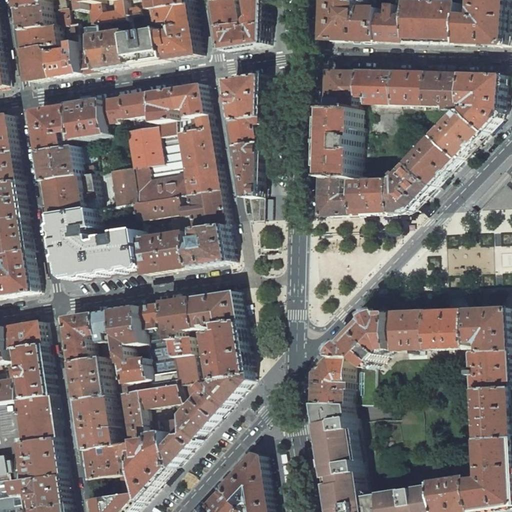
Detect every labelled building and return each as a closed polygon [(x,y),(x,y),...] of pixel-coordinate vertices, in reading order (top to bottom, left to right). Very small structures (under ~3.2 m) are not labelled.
[(26,0),(28,11),(58,5),(58,2),(55,3),(54,0),(26,0)] [(95,0),(77,0),(78,0),(81,0),(88,0),(90,13),(98,12),(95,0)] [(95,0),(98,12),(98,13),(105,12),(107,11),(106,4),(108,3),(107,0),(118,0),(119,2),(121,1),(122,8),(124,9),(131,8),(130,0),(95,0)] [(166,0),(161,1),(163,12),(164,12),(199,6),(197,0),(166,0)] [(251,26),(248,3),(253,2),(252,0),(241,0),(224,3),(228,29),(251,26)] [(232,53),(273,46),(274,46),(275,0),(256,0),(259,20),(255,21),(256,28),(252,29),(251,26),(228,29),(232,53)] [(484,19),(468,18),(467,46),(511,47),(511,0),(484,0),(483,15),(484,15),(484,19)] [(337,3),(336,43),(389,44),(390,8),(387,8),(387,11),(383,11),(382,8),(373,8),(372,20),(368,20),(368,3),(337,2),(337,3)] [(58,5),(28,11),(31,32),(59,28),(57,16),(62,15),(61,5),(58,5)] [(63,5),(61,5),(62,15),(64,27),(65,27),(73,26),(71,11),(69,9),(64,10),(63,5)] [(469,6),(417,5),(417,18),(416,45),(467,46),(468,18),(469,6)] [(199,6),(164,12),(166,26),(169,26),(180,24),(182,33),(178,33),(178,31),(175,31),(175,34),(170,34),(174,62),(191,59),(207,57),(199,6)] [(141,8),(132,9),(132,10),(133,16),(144,15),(143,10),(141,8)] [(390,8),(389,44),(416,45),(417,18),(407,18),(407,16),(399,16),(399,17),(398,17),(398,16),(396,16),(396,17),(393,17),(393,16),(390,16),(390,8)] [(132,10),(98,15),(100,25),(133,20),(133,16),(132,10)] [(133,20),(100,25),(100,27),(101,33),(135,28),(133,20)] [(81,24),(74,26),(75,38),(72,38),(73,46),(76,45),(84,44),(82,30),(81,24)] [(59,28),(31,32),(34,51),(65,47),(67,47),(65,27),(64,27),(59,28)] [(100,27),(82,30),(84,44),(89,75),(107,73),(102,38),(101,33),(100,27)] [(170,32),(136,37),(141,67),(174,62),(170,34),(170,32)] [(110,37),(102,38),(107,73),(141,67),(136,37),(136,33),(112,37),(112,35),(110,35),(110,37)] [(0,36),(0,62),(10,61),(6,36),(0,36)] [(66,53),(59,54),(63,79),(89,75),(84,44),(76,45),(76,48),(78,48),(79,52),(66,53)] [(34,51),(38,83),(63,79),(59,54),(66,53),(65,47),(34,51)] [(0,89),(14,87),(10,61),(0,62),(0,89)] [(368,73),(335,72),(335,92),(334,111),(365,112),(365,108),(362,108),(362,98),(367,98),(368,73)] [(377,106),(404,107),(404,74),(386,74),(368,73),(367,98),(374,98),(374,105),(377,105),(377,106)] [(404,107),(438,108),(438,75),(421,75),(404,74),(404,107)] [(438,108),(470,109),(472,106),(472,76),(455,76),(438,75),(438,108)] [(236,82),(243,123),(271,119),(272,102),(272,99),(272,96),(273,77),(272,76),(236,82)] [(511,97),(511,79),(511,77),(491,77),(472,76),(472,106),(477,106),(477,109),(473,113),(494,134),(502,126),(507,120),(510,115),(511,97)] [(185,90),(188,111),(195,110),(196,119),(217,116),(214,102),(212,87),(211,86),(185,90)] [(164,124),(190,120),(189,117),(188,111),(185,90),(172,92),(159,94),(163,116),(164,124)] [(146,97),(132,99),(135,120),(139,120),(140,122),(143,122),(142,119),(163,116),(159,94),(146,97)] [(121,100),(111,102),(114,125),(118,125),(129,123),(135,122),(135,120),(132,99),(121,100)] [(94,105),(77,108),(81,134),(82,139),(83,149),(91,148),(90,140),(116,136),(114,125),(111,102),(94,105)] [(81,134),(77,108),(61,110),(44,113),(43,114),(46,134),(49,155),(75,151),(73,140),(73,135),(81,134)] [(365,180),(367,112),(365,112),(334,111),(334,124),(334,138),(333,138),(333,141),(333,149),(332,153),(333,153),(333,166),(332,179),(363,180),(365,180)] [(481,148),(494,134),(473,113),(469,113),(445,139),(468,161),(481,148)] [(137,135),(136,135),(141,169),(145,169),(147,185),(148,190),(150,204),(188,198),(229,192),(223,154),(217,116),(196,119),(193,120),(190,120),(164,124),(165,128),(149,131),(137,133),(137,135)] [(19,117),(0,119),(0,146),(3,147),(3,149),(4,157),(24,154),(19,117)] [(271,119),(243,123),(247,149),(269,145),(268,136),(267,127),(271,126),(271,119)] [(148,125),(136,126),(137,133),(149,131),(148,125)] [(82,139),(73,140),(75,151),(83,149),(82,139)] [(419,166),(442,189),(455,175),(468,161),(445,139),(419,166)] [(101,146),(96,147),(100,176),(118,173),(122,172),(117,144),(103,146),(101,146)] [(269,145),(247,149),(251,172),(259,222),(269,222),(270,172),(271,145),(269,145)] [(75,151),(49,155),(51,169),(54,183),(100,176),(96,147),(91,148),(83,149),(75,151)] [(0,157),(0,186),(0,187),(29,183),(24,154),(4,157),(0,157)] [(405,180),(401,182),(402,215),(414,215),(420,212),(431,200),(442,189),(419,166),(405,180)] [(122,172),(118,173),(119,181),(123,205),(123,208),(139,206),(144,205),(142,191),(148,190),(147,185),(141,186),(139,170),(122,172)] [(100,176),(54,183),(56,201),(59,219),(64,218),(103,212),(106,211),(100,176)] [(363,180),(332,179),(332,198),(331,218),(332,218),(365,217),(364,195),(361,195),(361,198),(353,198),(353,190),(364,191),(363,184),(363,180)] [(119,181),(109,183),(113,207),(123,205),(119,181)] [(382,216),(402,215),(401,182),(363,184),(364,191),(364,195),(365,217),(382,216)] [(511,209),(511,182),(486,211),(511,209)] [(0,187),(0,224),(2,225),(34,220),(29,183),(0,187)] [(229,192),(188,198),(191,215),(191,218),(199,216),(201,226),(202,233),(234,227),(232,209),(229,192)] [(150,204),(144,205),(146,222),(181,217),(191,215),(188,198),(150,204)] [(144,205),(139,206),(142,231),(148,230),(146,222),(144,205)] [(103,212),(64,218),(71,267),(73,278),(77,281),(106,277),(107,277),(111,276),(116,276),(116,275),(153,269),(149,241),(148,235),(148,232),(126,235),(126,239),(115,240),(115,237),(112,238),(109,235),(102,237),(101,232),(106,232),(103,212)] [(191,215),(181,217),(183,235),(194,234),(192,224),(191,218),(191,215)] [(34,220),(2,225),(4,242),(3,242),(4,245),(5,245),(5,246),(3,249),(0,249),(0,253),(0,256),(5,255),(10,255),(13,256),(16,256),(39,253),(34,220)] [(195,224),(192,224),(194,234),(195,234),(202,233),(201,226),(195,227),(195,224)] [(197,246),(201,269),(239,263),(240,263),(237,245),(234,227),(202,233),(204,244),(197,246)] [(162,239),(149,241),(153,269),(155,277),(178,273),(201,269),(197,246),(195,234),(194,234),(183,235),(167,238),(167,237),(164,237),(164,238),(162,239)] [(45,293),(39,253),(16,256),(17,263),(17,264),(14,265),(14,266),(7,267),(11,299),(28,296),(45,293)] [(0,300),(11,299),(7,267),(0,267),(0,300)] [(223,296),(202,300),(206,329),(214,328),(225,327),(227,326),(250,323),(247,308),(245,293),(223,296)] [(187,302),(173,304),(176,322),(179,340),(191,338),(190,336),(190,332),(206,329),(202,300),(187,302)] [(173,304),(164,305),(167,323),(176,322),(173,304)] [(167,323),(164,305),(161,306),(149,308),(152,331),(162,330),(162,333),(165,333),(166,332),(168,331),(167,323)] [(129,311),(124,312),(127,333),(128,338),(129,341),(131,356),(132,364),(142,363),(142,360),(141,360),(140,350),(141,350),(140,348),(154,346),(152,331),(149,308),(129,311)] [(511,310),(497,311),(476,312),(477,344),(490,343),(490,354),(511,352),(511,310)] [(110,314),(104,315),(107,337),(108,344),(129,341),(128,338),(115,339),(115,335),(127,333),(124,312),(110,314)] [(439,351),(476,349),(477,348),(477,344),(476,312),(457,313),(438,313),(439,351)] [(401,315),(402,353),(439,351),(438,313),(423,314),(418,314),(401,315)] [(104,315),(74,319),(81,364),(102,361),(101,354),(100,345),(101,344),(100,342),(100,338),(107,337),(104,315)] [(362,337),(354,346),(353,346),(345,354),(346,355),(343,358),(359,359),(367,359),(374,365),(374,366),(380,371),(381,370),(396,353),(402,353),(401,315),(390,315),(379,320),(378,321),(369,331),(368,331),(368,332),(367,331),(365,333),(362,336),(363,336),(362,337)] [(162,330),(152,331),(154,346),(156,361),(160,381),(161,391),(186,387),(182,359),(182,358),(179,340),(176,322),(167,323),(168,331),(166,332),(165,333),(162,333),(162,330)] [(33,326),(16,328),(20,350),(25,350),(53,346),(50,323),(33,326)] [(224,334),(214,336),(217,349),(219,364),(217,364),(217,367),(220,367),(222,381),(258,375),(251,330),(250,323),(227,326),(227,331),(228,333),(224,334)] [(0,330),(0,366),(14,364),(16,373),(23,371),(20,350),(16,328),(0,330)] [(214,328),(206,329),(207,337),(214,336),(214,328)] [(191,338),(179,340),(182,358),(182,359),(198,356),(200,355),(197,337),(194,338),(194,337),(192,336),(190,336),(191,338)] [(207,337),(205,337),(207,350),(217,349),(214,336),(207,337)] [(109,353),(101,354),(102,361),(114,359),(121,358),(131,356),(129,341),(108,344),(109,353)] [(27,378),(24,379),(24,381),(27,402),(30,401),(61,397),(53,346),(25,350),(28,371),(27,373),(27,378)] [(485,392),(511,390),(511,352),(490,354),(484,354),(483,355),(485,392)] [(131,356),(121,358),(122,365),(127,396),(130,395),(136,394),(132,364),(131,356)] [(198,356),(182,359),(186,387),(188,386),(202,384),(198,356)] [(121,358),(114,359),(115,366),(122,365),(121,358)] [(343,358),(327,375),(327,376),(327,378),(327,387),(326,405),(359,406),(359,392),(360,392),(360,383),(359,383),(359,359),(343,358)] [(102,361),(81,364),(87,402),(119,397),(117,382),(119,382),(119,380),(117,380),(115,366),(114,359),(102,361)] [(142,363),(132,364),(136,394),(144,393),(142,384),(160,381),(156,361),(142,363)] [(380,406),(380,371),(374,366),(374,365),(373,390),(370,390),(370,406),(379,406),(380,406)] [(16,373),(9,374),(10,383),(24,381),(24,379),(23,371),(16,373)] [(176,439),(175,439),(181,469),(244,398),(259,382),(258,375),(222,381),(212,383),(219,389),(193,418),(195,436),(181,438),(176,439)] [(0,384),(0,405),(27,402),(24,381),(10,383),(0,384)] [(202,384),(188,386),(190,400),(204,384),(202,384)] [(161,391),(149,392),(151,410),(190,404),(190,400),(188,386),(186,387),(161,391)] [(511,390),(485,392),(485,396),(489,396),(490,412),(489,412),(489,415),(488,415),(488,418),(490,418),(491,441),(511,440),(511,390)] [(136,394),(130,395),(139,444),(140,443),(156,441),(155,431),(154,423),(151,410),(149,392),(144,393),(136,394)] [(61,397),(30,401),(31,413),(30,413),(30,416),(32,416),(36,444),(67,439),(61,397)] [(119,397),(87,402),(94,452),(126,447),(119,397)] [(373,499),(359,406),(326,405),(333,453),(342,511),(398,511),(396,496),(373,499)] [(189,420),(179,422),(181,438),(195,436),(193,418),(192,415),(188,416),(189,420)] [(156,441),(140,443),(142,456),(143,461),(145,473),(148,493),(150,503),(181,469),(175,439),(176,439),(175,434),(173,433),(161,435),(160,437),(160,440),(156,441)] [(36,444),(30,444),(30,445),(33,460),(31,460),(31,463),(33,463),(36,482),(73,476),(67,439),(36,444)] [(478,479),(483,511),(499,511),(511,510),(511,440),(491,441),(490,442),(492,471),(493,480),(482,482),(482,479),(479,479),(479,478),(478,479)] [(126,447),(94,452),(99,481),(127,476),(131,475),(128,457),(142,456),(140,443),(139,444),(126,447)] [(264,455),(233,488),(250,511),(258,508),(258,511),(279,511),(271,457),(264,455)] [(12,461),(0,462),(0,471),(13,470),(12,461)] [(0,488),(24,484),(22,471),(15,472),(15,470),(13,470),(0,471),(0,488)] [(131,475),(127,476),(130,496),(148,493),(145,473),(140,474),(131,475)] [(36,482),(25,483),(27,497),(35,496),(41,495),(42,505),(43,511),(77,507),(73,476),(36,482)] [(483,511),(478,479),(441,484),(440,484),(441,488),(444,511),(483,511)] [(0,511),(42,511),(43,511),(42,505),(36,505),(35,496),(27,497),(25,483),(24,484),(0,488),(0,511)] [(233,488),(212,511),(250,511),(233,488)] [(444,511),(441,488),(396,496),(398,511),(444,511)] [(130,496),(102,501),(103,511),(139,511),(144,507),(146,507),(149,504),(150,503),(148,493),(130,496)]
